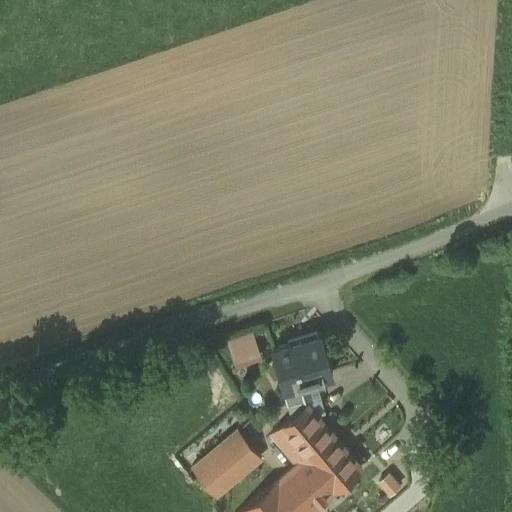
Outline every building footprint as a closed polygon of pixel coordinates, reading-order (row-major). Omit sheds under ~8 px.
[(233,363),(261,356),(253,326),(226,333),(233,363)] [(321,331),(273,345),(284,385),(285,385),(293,413),(307,401),(316,412),(325,409),(316,376),(333,371),(321,331)] [(316,412),(307,401),(293,413),(272,431),(298,462),(279,478),(306,511),(361,464),(316,412)] [(239,426),(192,464),(200,474),(215,492),(262,454),(239,426)] [(389,472),(379,481),(390,493),(400,484),(389,472)] [(278,477),(238,511),(304,511),(306,511),(279,478),(278,477)]
